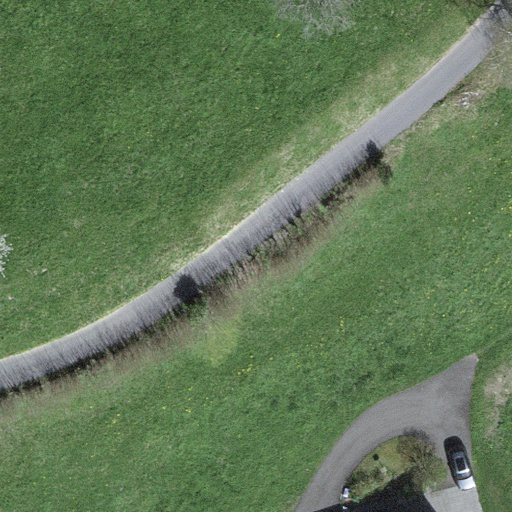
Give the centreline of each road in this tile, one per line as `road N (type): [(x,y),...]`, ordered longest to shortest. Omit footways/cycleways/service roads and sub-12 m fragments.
road 1 (track): [(511,9),(385,125),(155,303),(33,365),(0,373)]
road 2 (track): [(318,511),(354,442),(458,391)]
